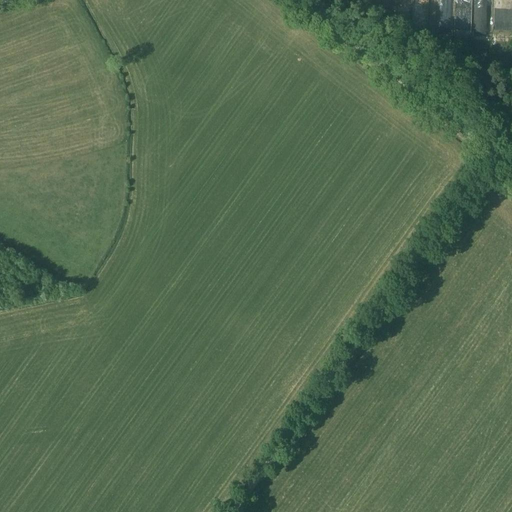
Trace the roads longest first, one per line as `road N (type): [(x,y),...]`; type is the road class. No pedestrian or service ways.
road 1 (unclassified): [(232,511),(493,152)]
road 2 (unclassified): [(493,152),(300,0)]
